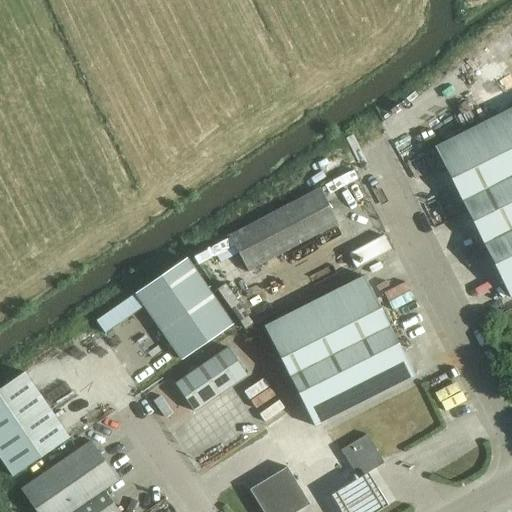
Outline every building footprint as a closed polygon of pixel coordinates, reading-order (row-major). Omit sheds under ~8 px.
[(488,72),(494,87),(509,81),(503,66),(488,72)] [(511,297),(511,108),(434,147),(510,299),(511,297)] [(319,189),(229,236),(248,272),(338,225),(319,189)] [(232,326),(186,259),(135,294),(181,361),(232,326)] [(302,404),(402,354),(364,276),(264,327),(302,404)] [(220,297),(240,296),(239,280),(219,281),(220,297)] [(193,412),(247,375),(227,348),(174,385),(193,412)] [(402,354),(302,404),(314,427),(414,376),(402,354)] [(24,373),(0,389),(0,459),(12,477),(69,438),(24,373)] [(249,407),(266,398),(261,389),(245,399),(249,407)] [(382,461),(366,435),(341,451),(356,476),(382,461)] [(91,442),(21,490),(35,511),(118,511),(104,491),(118,481),(91,442)] [(286,467),(249,490),(262,511),(297,511),(309,505),(286,467)] [(367,475),(331,497),(340,511),(378,511),(387,507),(367,475)]
